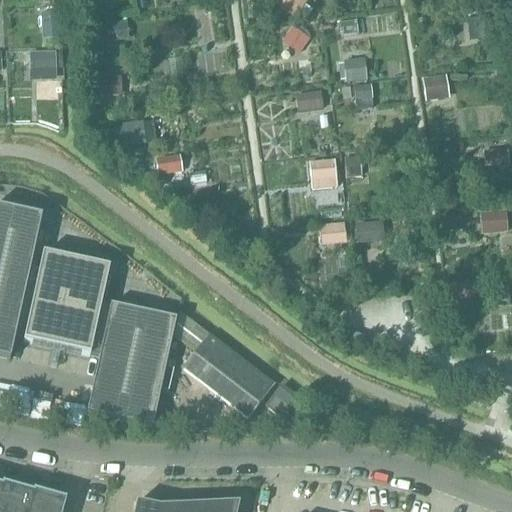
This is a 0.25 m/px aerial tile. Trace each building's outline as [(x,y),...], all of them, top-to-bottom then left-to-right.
[(278,0),(275,6),(297,19),(308,0),(278,0)] [(45,37),(63,38),(64,13),(46,12),(45,37)] [(105,44),(130,38),(126,22),(101,27),(105,44)] [(298,54),(311,39),(295,26),(282,41),(298,54)] [(57,80),(56,52),(31,52),(32,80),(57,80)] [(367,61),(339,60),(338,80),(366,82),(367,61)] [(425,101),(449,99),(447,76),(423,78),(425,101)] [(355,104),(372,104),(373,87),(343,86),(342,100),(355,100),(355,104)] [(294,95),(297,113),(323,109),(321,91),(294,95)] [(156,142),(153,119),(121,124),(125,146),(156,142)] [(181,156),(157,157),(158,174),(182,173),(181,156)] [(337,161),(311,161),(312,190),(338,189),(337,161)] [(0,211),(0,360),(9,363),(14,339),(29,270),(40,220),(0,211)] [(479,212),(480,235),(508,234),(507,211),(479,212)] [(319,227),(322,247),(347,244),(345,223),(319,227)] [(356,224),(357,243),(385,242),(384,223),(356,224)] [(29,270),(14,339),(23,342),(23,343),(88,358),(89,356),(98,358),(109,310),(100,308),(108,271),(42,256),(38,272),(29,270)] [(151,430),(175,322),(109,308),(109,310),(98,358),(86,416),(151,430)] [(174,340),(195,355),(182,371),(247,421),(272,388),(179,316),(174,340)] [(281,386),(265,405),(278,416),(294,397),(281,386)] [(0,511),(27,511),(30,504),(29,503),(29,505),(0,497),(0,511)]
